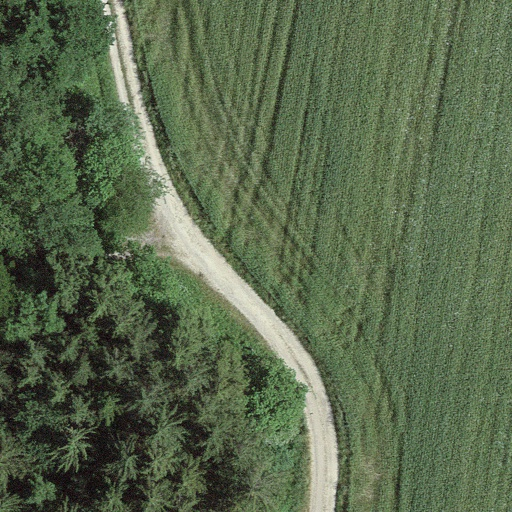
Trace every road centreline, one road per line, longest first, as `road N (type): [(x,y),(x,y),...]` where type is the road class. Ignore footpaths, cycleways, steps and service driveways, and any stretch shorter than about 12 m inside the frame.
road 1 (track): [(112,0),(152,190),(314,393),(321,460),(313,511)]
road 2 (track): [(152,190),(0,163)]
